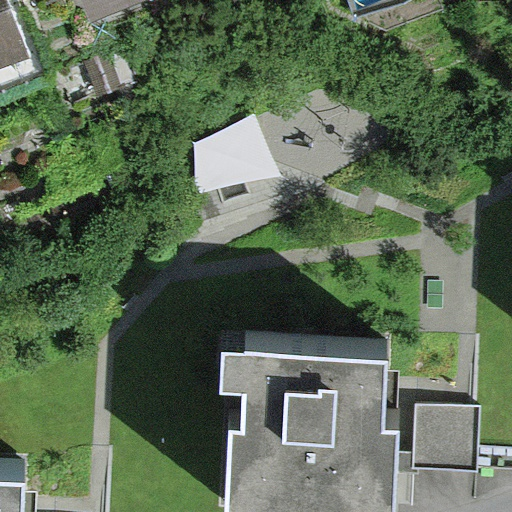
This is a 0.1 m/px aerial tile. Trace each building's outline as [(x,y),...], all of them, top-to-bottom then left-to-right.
[(10,0),(0,0),(0,92),(41,76),(10,0)] [(83,0),(91,20),(142,0),(83,0)] [(391,342),(232,336),(231,374),(250,375),(248,414),(233,414),(229,501),(401,508),(404,408),(388,407),(391,342)] [(474,464),(476,407),(419,405),(417,462),(474,464)] [(22,511),(24,462),(0,461),(0,511),(22,511)]
